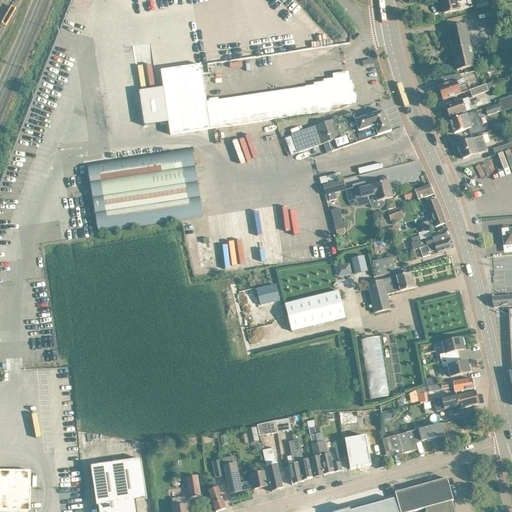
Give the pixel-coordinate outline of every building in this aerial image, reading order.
[(472,8),(470,0),(440,0),(444,14),(472,8)] [(465,25),(447,29),(456,71),(475,67),(465,25)] [(511,51),(499,54),(502,64),(511,61),(511,51)] [(348,83),(347,75),(334,77),(335,81),(325,82),(325,84),(315,86),(315,88),(236,99),(236,97),(231,98),(231,100),(207,104),(201,65),(161,71),(163,88),(169,123),(170,135),(216,128),(329,112),(329,111),(339,110),(339,108),(349,106),(348,105),(356,104),(354,95),(352,95),(350,83),(348,83)] [(461,79),(459,75),(441,78),(444,86),(456,81),(461,79)] [(443,101),(470,91),(467,85),(459,88),(456,81),(444,86),(438,88),(443,101)] [(485,85),(470,91),(472,97),(488,92),(485,85)] [(163,88),(139,92),(145,127),(169,123),(163,88)] [(468,98),(445,107),(450,118),(472,110),(468,98)] [(498,105),(485,110),(487,116),(500,112),(498,105)] [(357,120),(354,113),(291,135),(297,154),(328,143),(331,152),(391,132),(383,111),(357,120)] [(473,114),(450,121),(454,134),(469,129),(470,135),(483,132),(480,126),(478,119),(476,112),(473,114)] [(458,145),(463,160),(477,155),(477,154),(486,151),(486,152),(487,151),(482,136),(472,140),(458,145)] [(511,136),(509,138),(511,144),(493,150),(494,156),(511,149),(511,136)] [(243,140),(245,160),(258,159),(256,139),(243,140)] [(202,216),(192,148),(87,164),(98,233),(134,228),(202,216)] [(327,166),(303,170),(304,176),(328,172),(327,166)] [(344,179),(323,184),(326,195),(328,195),(330,203),(337,201),(335,193),(344,191),(347,190),(344,182),(344,179)] [(391,191),(388,182),(373,186),(373,187),(366,188),(365,182),(352,186),(356,200),(368,197),(370,204),(370,205),(371,206),(371,207),(372,208),(372,209),(373,209),(374,210),(375,210),(376,210),(377,210),(378,210),(379,210),(380,210),(381,210),(381,209),(382,209),(382,208),(383,208),(383,207),(384,206),(384,205),(384,204),(384,203),(384,202),(384,201),(393,199),(392,196),(393,196),(394,196),(394,195),(395,195),(395,194),(395,193),(395,192),(394,192),(394,191),(393,191),(392,190),(391,191)] [(434,195),(430,185),(403,194),(405,200),(416,197),(418,200),(434,195)] [(396,208),(394,200),(387,202),(389,210),(396,208)] [(445,224),(436,201),(422,206),(428,221),(431,220),(434,228),(445,224)] [(339,209),(331,211),(336,230),(344,228),(339,209)] [(400,210),(387,215),(389,221),(402,216),(400,210)] [(327,226),(325,218),(315,221),(317,229),(327,226)] [(302,222),(304,230),(316,227),(314,219),(302,222)] [(511,229),(508,230),(508,228),(500,229),(501,237),(503,237),(504,247),(511,245),(511,229)] [(400,237),(398,229),(385,232),(386,239),(400,237)] [(450,239),(447,230),(431,235),(430,231),(419,234),(420,237),(412,239),(413,243),(411,244),(413,251),(421,248),(450,239)] [(316,234),(306,236),(309,245),(318,242),(316,234)] [(454,249),(450,239),(421,248),(424,257),(432,255),(431,252),(438,250),(439,253),(454,249)] [(298,253),(300,260),(309,258),(308,251),(298,253)] [(392,258),(372,263),(375,278),(396,273),(392,258)] [(362,262),(351,263),(352,278),(363,278),(362,262)] [(348,266),(338,268),(340,276),(350,273),(348,266)] [(368,284),(375,314),(390,310),(387,295),(415,289),(411,274),(368,284)] [(276,286),(257,290),(260,306),(280,301),(276,286)] [(337,291),(284,305),(291,332),(344,318),(337,291)] [(511,295),(491,296),(494,309),(494,308),(511,306),(511,295)] [(439,356),(441,362),(457,358),(455,352),(464,350),(463,346),(465,345),(464,339),(442,344),(445,354),(439,356)] [(378,342),(360,345),(368,405),(387,403),(378,342)] [(468,366),(467,362),(458,364),(457,358),(441,362),(442,369),(448,367),(450,378),(472,373),(470,366),(468,366)] [(474,389),(472,379),(451,383),(417,390),(418,395),(452,388),(453,393),(474,389)] [(479,405),(475,392),(456,397),(455,396),(434,400),(437,413),(453,409),(453,411),(450,412),(451,416),(462,414),(461,409),(479,405)] [(291,431),(290,425),(289,419),(275,421),(277,434),(291,431)] [(277,434),(275,421),(257,426),(259,436),(259,437),(277,434)] [(450,435),(447,423),(386,438),(391,457),(417,450),(415,443),(450,435)] [(314,429),(308,430),(311,443),(315,458),(310,459),(314,478),(324,475),(316,436),(314,430),(314,429)] [(340,463),(334,464),(332,464),(330,454),(328,455),(325,442),(322,443),(321,439),(319,429),(314,430),(316,436),(324,475),(334,473),(342,471),(340,463)] [(298,434),(292,436),(294,443),(302,482),(312,479),(308,460),(303,461),(301,448),(303,447),(301,440),(299,440),(298,434)] [(366,436),(345,440),(347,451),(350,469),(361,467),(371,465),(371,464),(382,461),(381,440),(367,443),(366,436)] [(302,482),(294,443),(288,444),(293,464),(288,466),(292,485),(302,482)] [(337,460),(346,458),(342,443),(334,445),(337,460)] [(282,489),(273,449),(263,451),(272,493),(282,489)] [(241,492),(234,458),(234,457),(222,460),(229,495),(241,492)] [(141,459),(131,461),(134,481),(142,479),(145,498),(133,500),(134,502),(123,503),(124,511),(137,510),(136,501),(147,500),(141,459)] [(145,498),(142,479),(134,481),(131,461),(111,464),(118,511),(124,511),(123,503),(134,502),(133,500),(145,498)] [(218,462),(216,462),(212,463),(215,479),(222,477),(218,462)] [(91,467),(95,493),(97,507),(98,507),(99,511),(118,511),(111,464),(91,467)] [(0,471),(0,511),(26,511),(29,511),(30,486),(30,472),(0,471)] [(253,490),(254,490),(269,487),(265,472),(250,475),(253,490)] [(198,479),(188,480),(191,500),(201,498),(198,479)] [(395,493),(397,500),(400,511),(413,511),(425,509),(425,511),(453,511),(451,502),(453,501),(447,479),(395,493)] [(217,511),(226,509),(223,500),(218,488),(217,488),(216,484),(208,487),(209,491),(208,491),(215,511),(217,511)] [(187,511),(186,500),(185,498),(173,500),(174,511),(187,511)] [(350,509),(338,511),(397,511),(394,500),(360,509),(350,511),(350,509)]
